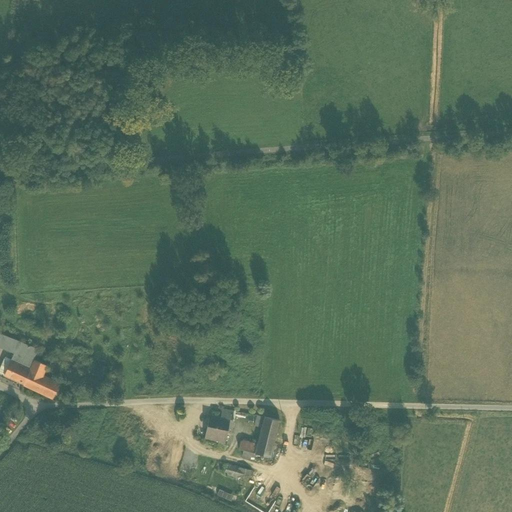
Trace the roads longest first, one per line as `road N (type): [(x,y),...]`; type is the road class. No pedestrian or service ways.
road 1 (unclassified): [(0,170),(511,132)]
road 2 (unclassified): [(39,405),(214,399),(511,409)]
